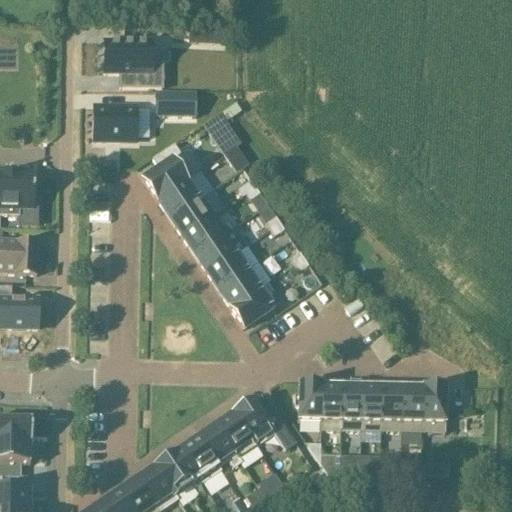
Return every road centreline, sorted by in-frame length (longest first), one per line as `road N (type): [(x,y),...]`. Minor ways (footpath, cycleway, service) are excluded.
road 1 (residential): [(124,381),(126,183),(265,377)]
road 2 (residential): [(61,381),(69,0)]
road 3 (residential): [(265,377),(340,321),(381,379)]
road 4 (residential): [(124,381),(265,377)]
road 5 (residential): [(59,511),(61,381)]
